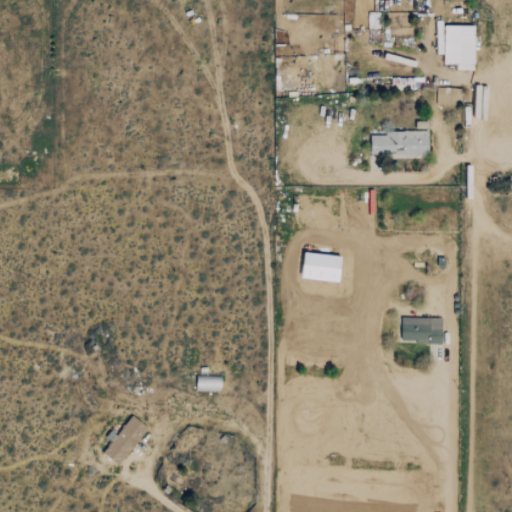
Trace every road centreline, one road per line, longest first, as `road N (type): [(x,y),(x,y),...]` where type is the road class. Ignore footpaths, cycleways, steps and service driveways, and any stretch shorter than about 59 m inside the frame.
road 1 (track): [(258,202),(269,374),(264,511)]
road 2 (track): [(448,511),(452,331),(442,290)]
road 3 (track): [(179,511),(145,480),(155,438),(169,422),(210,409),(265,444)]
